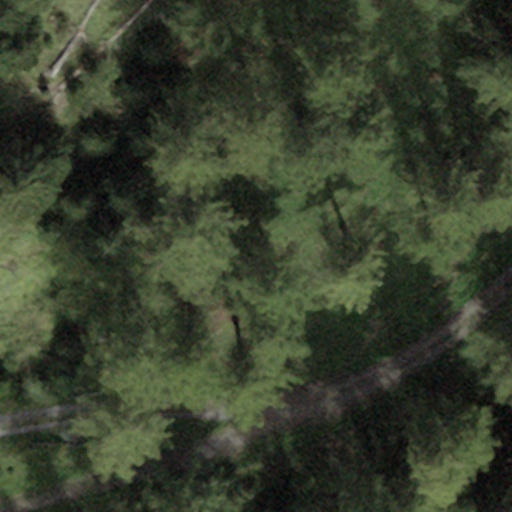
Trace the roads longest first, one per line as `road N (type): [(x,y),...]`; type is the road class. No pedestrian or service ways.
road 1 (track): [(346,378),(0,423)]
road 2 (track): [(511,256),(346,378)]
